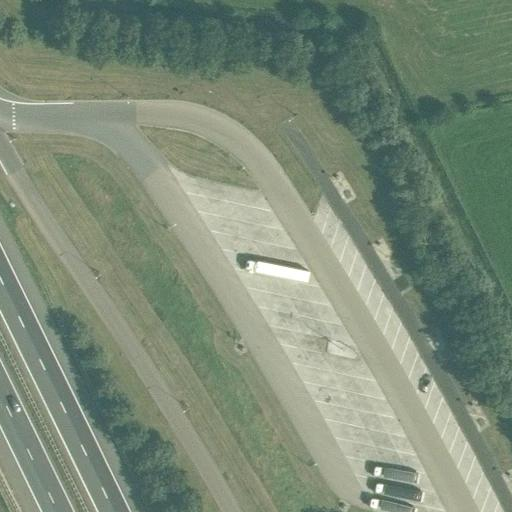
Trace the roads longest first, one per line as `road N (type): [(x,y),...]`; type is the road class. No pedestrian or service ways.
road 1 (motorway): [(121,511),(0,252)]
road 2 (motorway): [(0,386),(60,511)]
